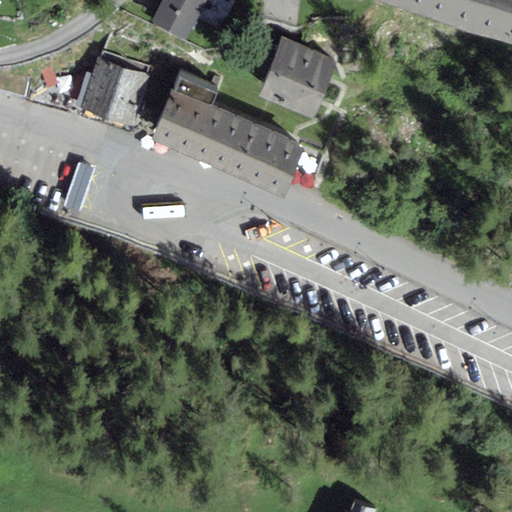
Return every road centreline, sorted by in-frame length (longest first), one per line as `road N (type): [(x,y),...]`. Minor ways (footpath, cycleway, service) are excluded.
road 1 (tertiary): [(121,157),(261,197),(511,309)]
road 2 (residential): [(121,157),(0,114)]
road 3 (residential): [(0,56),(48,43),(110,0)]
